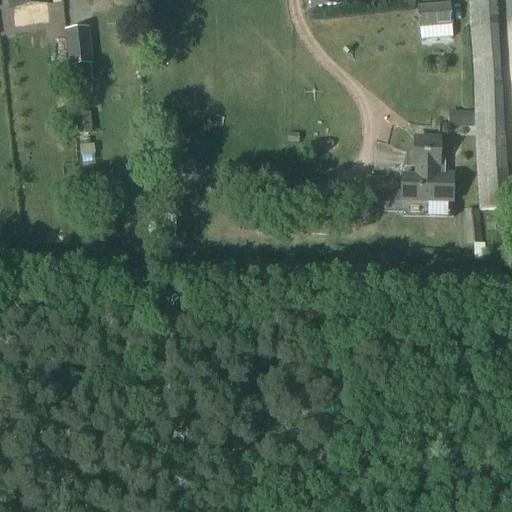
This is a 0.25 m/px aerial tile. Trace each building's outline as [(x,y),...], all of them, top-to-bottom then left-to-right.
[(10,0),(12,10),(14,10),(14,9),(46,5),(47,5),(46,0),(10,0)] [(312,0),(314,10),(345,6),(344,0),(312,0)] [(495,0),(469,0),(470,10),(472,43),(474,65),(482,198),(483,211),(510,210),(508,170),(506,170),(505,149),(501,83),(496,8),(495,0)] [(448,5),(417,8),(419,29),(420,42),(451,39),(450,26),(448,5)] [(87,31),(68,33),(71,67),(91,64),(87,31)] [(451,121),(452,131),(472,130),(472,120),(451,121)] [(403,177),(402,202),(452,203),(452,177),(445,176),(445,171),(445,154),(438,154),(438,141),(415,140),(414,168),(416,168),(416,177),(403,177)] [(297,206),(307,207),(307,208),(335,209),(335,187),(308,187),(308,189),(297,189),(297,206)] [(89,206),(90,241),(117,240),(117,206),(89,206)] [(479,244),(476,211),(462,212),(464,245),(479,244)] [(328,223),(302,222),(301,238),(328,238),(328,223)]
